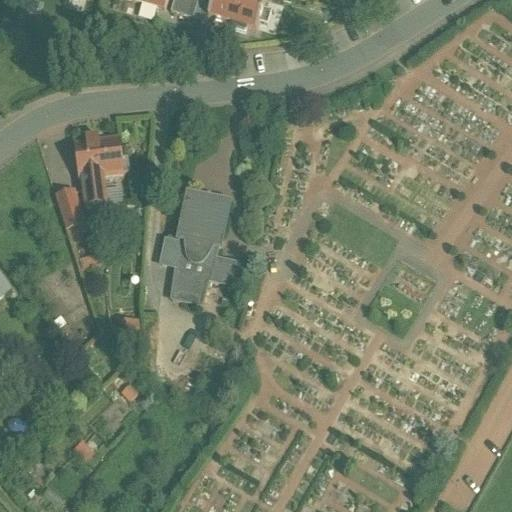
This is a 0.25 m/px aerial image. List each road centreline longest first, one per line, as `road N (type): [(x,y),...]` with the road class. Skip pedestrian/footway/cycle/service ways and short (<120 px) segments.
road 1 (residential): [(431,0),(307,69),(88,97),(29,115),(0,141)]
road 2 (unclassified): [(511,366),(456,473)]
